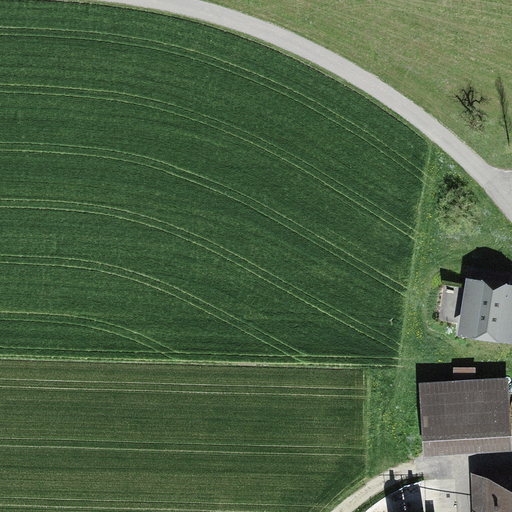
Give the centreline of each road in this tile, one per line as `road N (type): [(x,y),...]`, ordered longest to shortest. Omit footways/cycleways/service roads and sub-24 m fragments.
road 1 (unclassified): [(154,0),(241,22),(324,56),(436,132),(507,201)]
road 2 (track): [(511,458),(413,470),(373,489)]
